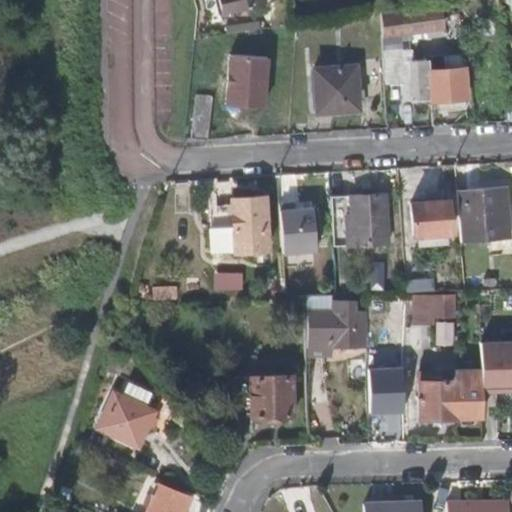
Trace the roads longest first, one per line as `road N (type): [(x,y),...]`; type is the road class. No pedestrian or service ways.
road 1 (residential): [(511,145),(152,168),(147,0)]
road 2 (residential): [(511,461),(320,470),(277,480),(254,494),(246,511)]
